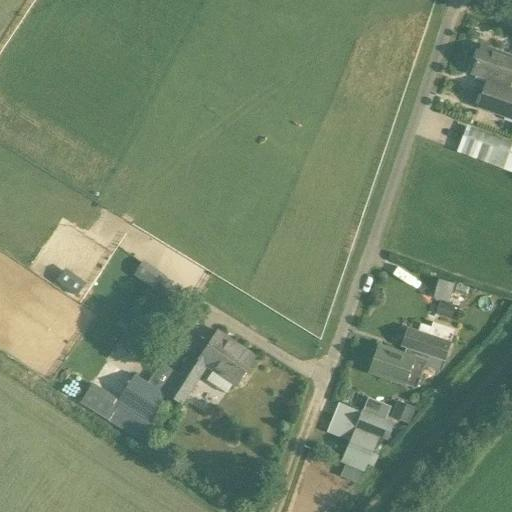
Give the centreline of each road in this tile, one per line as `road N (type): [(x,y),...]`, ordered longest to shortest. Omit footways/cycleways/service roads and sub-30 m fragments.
road 1 (unclassified): [(319,398),(456,0)]
road 2 (track): [(274,511),(319,398)]
